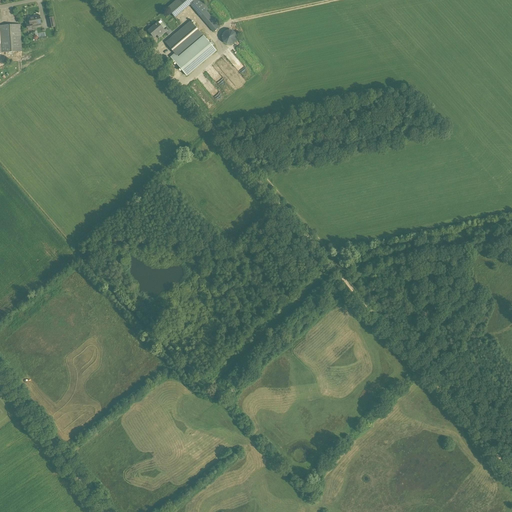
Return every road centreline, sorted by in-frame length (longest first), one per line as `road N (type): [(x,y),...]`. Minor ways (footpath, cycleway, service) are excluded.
road 1 (track): [(177,86),(511,472)]
road 2 (tertiary): [(102,511),(0,374)]
